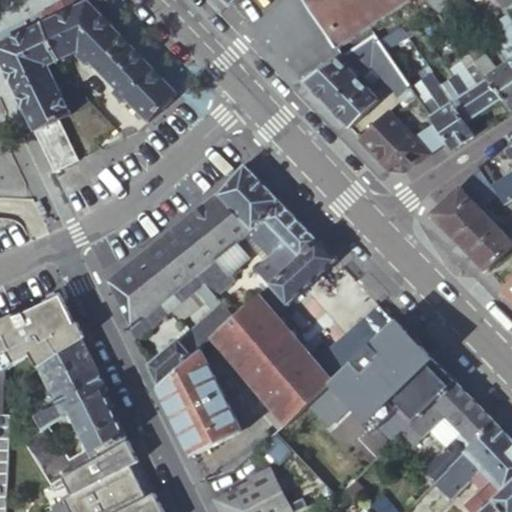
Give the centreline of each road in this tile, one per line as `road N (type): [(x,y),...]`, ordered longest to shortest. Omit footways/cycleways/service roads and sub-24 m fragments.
road 1 (residential): [(191,511),(62,241)]
road 2 (residential): [(62,241),(137,199),(252,90)]
road 3 (tertiary): [(377,221),(511,362)]
road 4 (tertiary): [(252,90),(377,221)]
road 5 (residential): [(377,221),(511,131)]
road 6 (tertiary): [(166,0),(252,90)]
